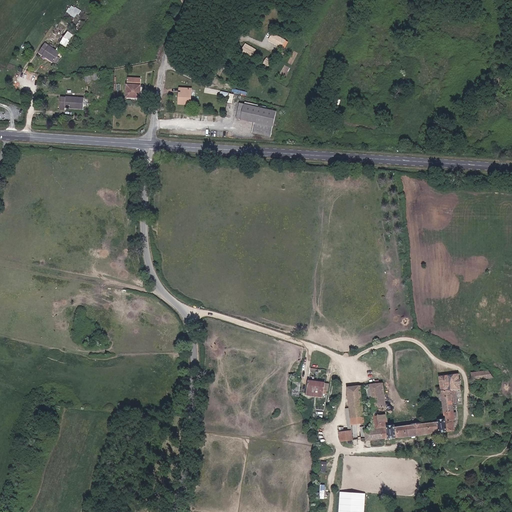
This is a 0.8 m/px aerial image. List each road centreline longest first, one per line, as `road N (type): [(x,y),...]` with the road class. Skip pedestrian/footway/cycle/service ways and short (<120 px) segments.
road 1 (secondary): [(511,168),(151,144)]
road 2 (residential): [(191,314),(192,413),(176,511)]
road 3 (residential): [(151,144),(146,252),(165,293),(191,314)]
road 4 (unclassified): [(191,314),(313,345),(354,369)]
road 5 (secondary): [(151,144),(0,135)]
road 6 (residential): [(151,144),(162,68),(189,0)]
